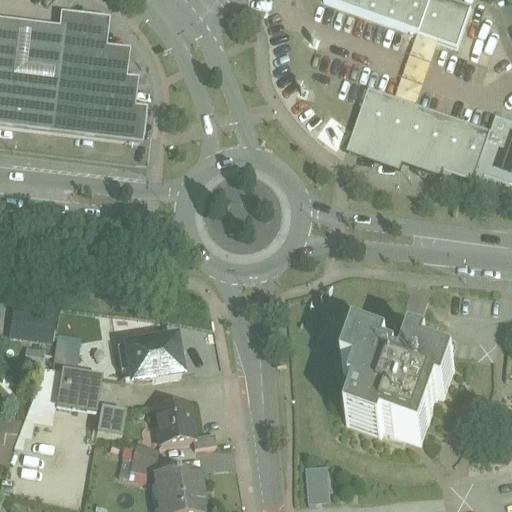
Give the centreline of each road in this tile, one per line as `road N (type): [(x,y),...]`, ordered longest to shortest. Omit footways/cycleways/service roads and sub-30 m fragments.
road 1 (residential): [(275,511),(248,274)]
road 2 (secondary): [(299,228),(511,249)]
road 3 (secondary): [(0,186),(185,207)]
road 4 (residential): [(174,18),(216,96),(234,159)]
